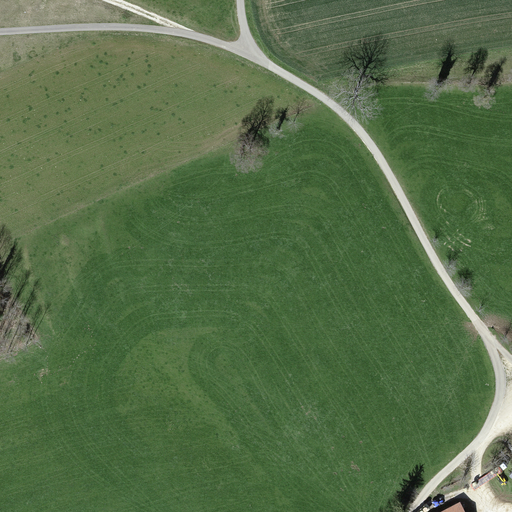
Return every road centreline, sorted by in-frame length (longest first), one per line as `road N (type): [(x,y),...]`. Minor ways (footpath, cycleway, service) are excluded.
road 1 (track): [(183,32),(250,54),(360,128),(485,335),(499,373),(495,409),(411,511)]
road 2 (track): [(0,31),(183,32)]
